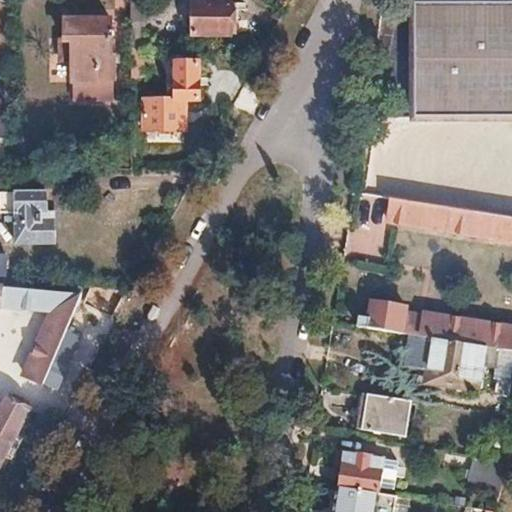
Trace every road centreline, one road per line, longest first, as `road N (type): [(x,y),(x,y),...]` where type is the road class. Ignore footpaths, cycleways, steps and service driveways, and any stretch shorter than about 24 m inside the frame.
road 1 (residential): [(50,511),(332,0)]
road 2 (residential): [(264,511),(336,0)]
